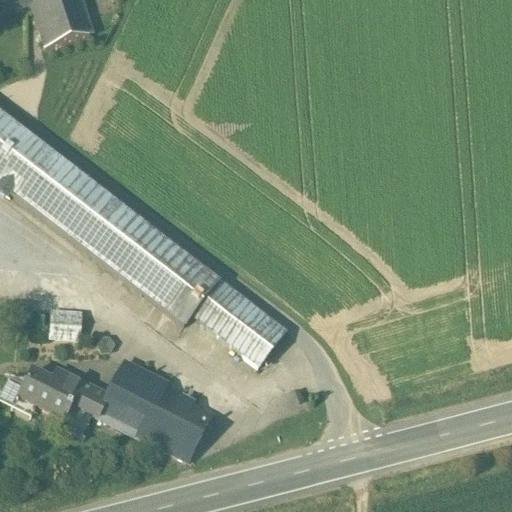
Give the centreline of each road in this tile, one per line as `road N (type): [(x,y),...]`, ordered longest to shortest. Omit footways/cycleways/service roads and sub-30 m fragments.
road 1 (residential): [(354,455),(321,361),(285,322),(0,104)]
road 2 (secondary): [(354,455),(137,511)]
road 3 (secondary): [(511,415),(354,455)]
